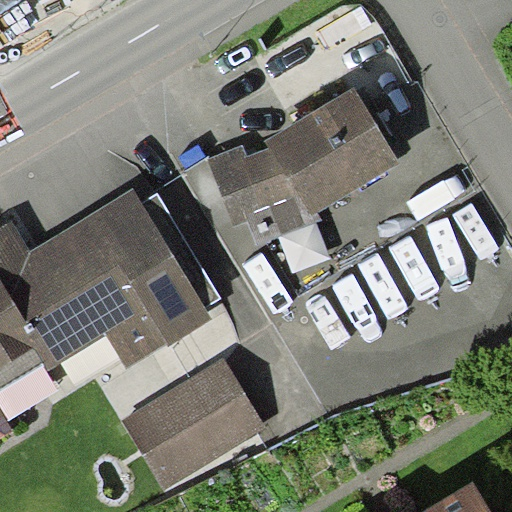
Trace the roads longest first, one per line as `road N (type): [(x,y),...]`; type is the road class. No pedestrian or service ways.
road 1 (secondary): [(0,118),(201,0)]
road 2 (residential): [(408,0),(511,171)]
